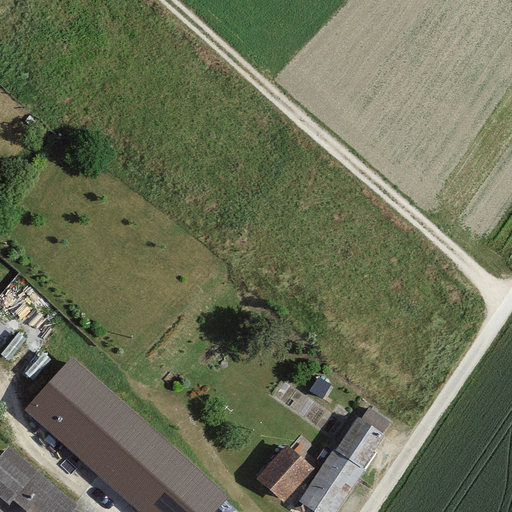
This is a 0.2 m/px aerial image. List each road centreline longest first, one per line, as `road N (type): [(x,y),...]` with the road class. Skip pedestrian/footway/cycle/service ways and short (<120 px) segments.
road 1 (track): [(507,299),(169,0)]
road 2 (track): [(511,294),(370,511)]
